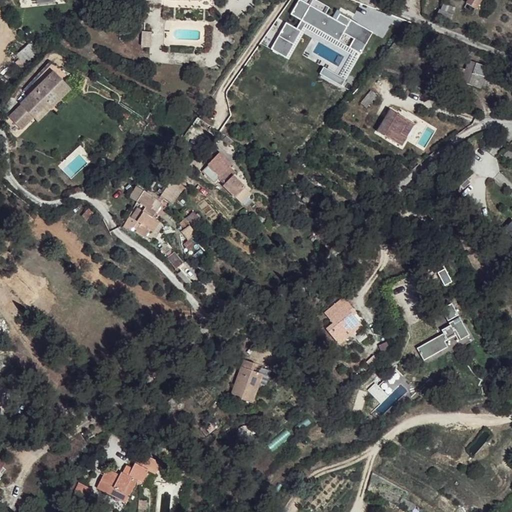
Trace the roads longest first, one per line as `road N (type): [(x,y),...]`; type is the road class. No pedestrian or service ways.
road 1 (residential): [(511,123),(474,128),(387,197),(328,279),(288,306),(210,333),(85,431),(23,454)]
road 2 (residential): [(361,0),(511,53)]
